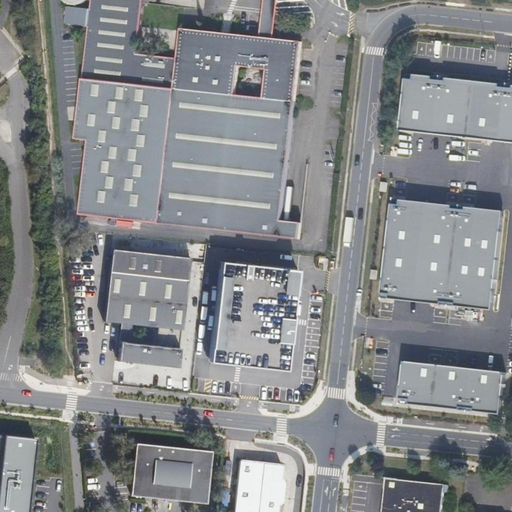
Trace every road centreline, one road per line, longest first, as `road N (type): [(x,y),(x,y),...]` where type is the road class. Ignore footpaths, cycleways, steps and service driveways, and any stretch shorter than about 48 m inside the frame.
road 1 (residential): [(333,430),(373,49),(398,18),(417,14),(511,25)]
road 2 (track): [(37,0),(71,401)]
road 3 (tertiary): [(333,430),(0,394)]
road 4 (unclassified): [(0,380),(20,293),(13,153)]
road 5 (tertiary): [(511,449),(333,430)]
